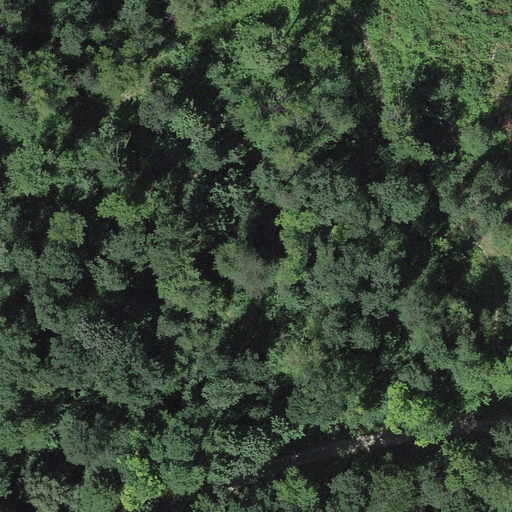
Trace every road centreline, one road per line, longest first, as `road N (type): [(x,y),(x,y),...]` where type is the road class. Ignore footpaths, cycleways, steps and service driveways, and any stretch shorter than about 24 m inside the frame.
road 1 (track): [(140,511),(322,449),(458,425),(511,429)]
road 2 (track): [(0,175),(266,0)]
